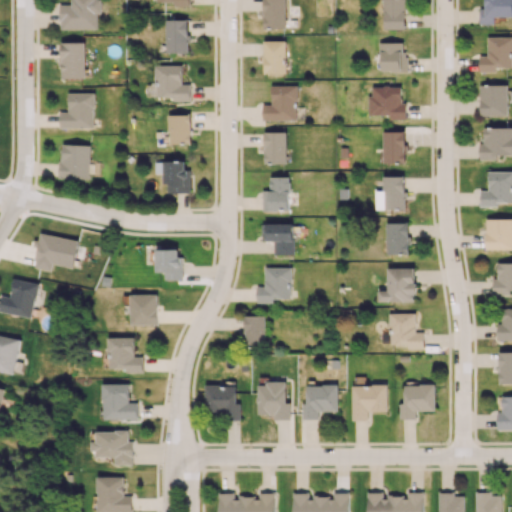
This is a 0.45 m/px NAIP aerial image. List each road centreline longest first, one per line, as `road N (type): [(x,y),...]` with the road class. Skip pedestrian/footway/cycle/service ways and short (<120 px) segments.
road 1 (residential): [(228,0),(224,275),(188,352),(181,456)]
road 2 (residential): [(443,0),(442,204),(463,455)]
road 3 (residential): [(181,456),(511,454)]
road 4 (residential): [(23,0),(22,181),(0,234)]
road 5 (residential): [(226,225),(136,223),(0,199)]
